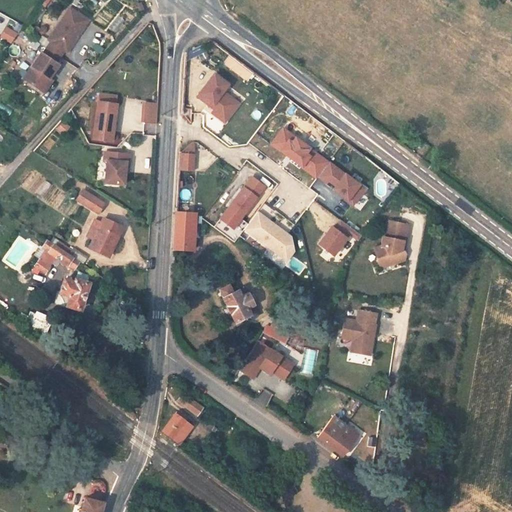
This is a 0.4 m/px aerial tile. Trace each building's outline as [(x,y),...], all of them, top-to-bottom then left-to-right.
[(51,42),(47,48),(61,57),(65,51),(67,53),(88,20),(69,7),(48,40),(51,42)] [(0,35),(0,36),(11,43),(17,32),(6,25),(0,35)] [(41,54),(24,80),(42,92),(50,79),(59,65),(56,64),(61,57),(47,48),(43,55),(41,54)] [(238,103),(222,91),(227,85),(214,74),(197,96),(211,106),(215,108),(228,118),(238,103)] [(53,81),(50,79),(42,92),(46,94),(53,81)] [(117,96),(98,93),(97,102),(116,104),(117,96)] [(116,104),(97,102),(93,139),(112,141),(116,104)] [(156,104),(143,103),(142,119),(155,120),(156,104)] [(183,108),(183,120),(192,120),(192,108),(183,108)] [(228,118),(215,108),(212,112),(225,122),(228,118)] [(63,118),(56,125),(64,133),(71,126),(63,118)] [(329,161),(284,127),(272,143),(317,177),(329,161)] [(195,154),(196,142),(194,142),(181,153),(195,154)] [(130,154),(106,151),(105,160),(108,160),(105,182),(124,184),(126,171),(126,165),(129,166),(130,154)] [(194,171),(195,154),(181,153),(180,170),(194,171)] [(366,188),(330,161),(319,176),(328,182),(330,179),(337,185),(336,187),(342,191),(340,193),(354,203),(366,188)] [(233,228),(264,186),(250,176),(218,217),(233,228)] [(45,180),(36,191),(42,196),(51,184),(45,180)] [(98,213),(104,203),(86,191),(80,201),(98,213)] [(194,212),(178,211),(176,249),(191,251),(194,212)] [(295,251),(292,237),(282,230),(281,231),(277,228),(278,227),(265,217),(264,219),(257,214),(241,234),(274,259),(278,253),(288,261),(295,251)] [(90,244),(109,255),(114,247),(110,244),(115,234),(120,237),(124,229),(106,218),(102,224),(96,220),(89,233),(94,236),(90,244)] [(350,233),(353,228),(341,219),(334,228),(331,226),(318,244),(333,255),(350,233)] [(406,239),(408,225),(389,221),(387,230),(384,230),(381,246),(374,248),(379,265),(386,263),(391,264),(404,260),(405,254),(403,251),(401,250),(403,241),(406,239)] [(362,235),(353,228),(350,233),(359,239),(362,235)] [(47,251),(56,257),(65,263),(71,255),(48,240),(43,249),(47,251)] [(56,257),(47,251),(41,260),(50,266),(56,257)] [(288,261),(278,253),(274,259),(284,266),(288,261)] [(71,255),(65,263),(74,268),(79,260),(71,255)] [(50,266),(41,260),(36,268),(47,274),(51,267),(50,266)] [(77,281),(64,276),(55,302),(68,307),(69,302),(81,306),(90,281),(78,277),(77,281)] [(220,289),(236,321),(248,316),(250,315),(247,309),(254,304),(249,294),(236,299),(230,287),(229,284),(220,289)] [(235,285),(230,287),(236,299),(249,294),(245,288),(238,292),(235,285)] [(259,315),(254,304),(247,309),(250,315),(248,316),(250,320),(259,315)] [(29,329),(44,333),(50,315),(35,310),(29,329)] [(375,314),(358,311),(356,321),(344,319),(340,337),(353,340),(359,341),(356,352),(370,355),(373,340),(371,337),(371,333),(374,333),(375,325),(373,324),(375,314)] [(313,331),(296,322),(290,336),(301,342),(305,335),(310,337),(313,331)] [(265,333),(287,344),(290,336),(269,326),(265,333)] [(295,364),(259,342),(241,370),(255,379),(262,368),(268,372),(270,369),(273,371),(285,379),(295,364)] [(265,408),(273,394),(264,389),(256,402),(265,408)] [(204,408),(184,393),(178,401),(199,415),(204,408)] [(187,421),(177,413),(162,434),(172,441),(177,433),(184,438),(192,428),(185,423),(187,421)] [(358,435),(333,416),(317,437),(342,456),(358,435)] [(98,511),(101,504),(87,500),(83,511),(98,511)]
